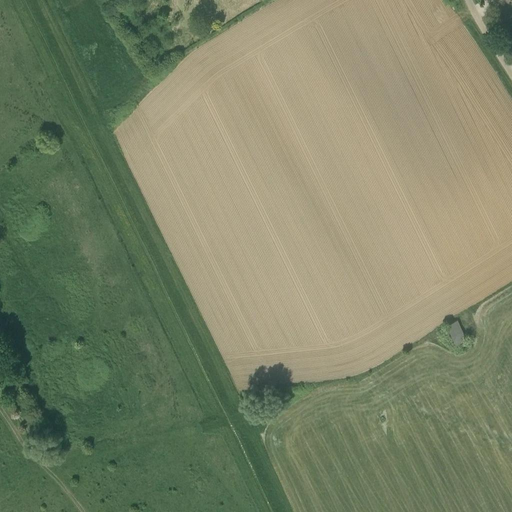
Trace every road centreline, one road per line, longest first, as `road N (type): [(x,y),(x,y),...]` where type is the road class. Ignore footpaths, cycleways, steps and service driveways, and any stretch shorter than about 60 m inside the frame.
road 1 (track): [(273,511),(24,0)]
road 2 (track): [(0,482),(359,380)]
road 3 (track): [(86,511),(0,398)]
